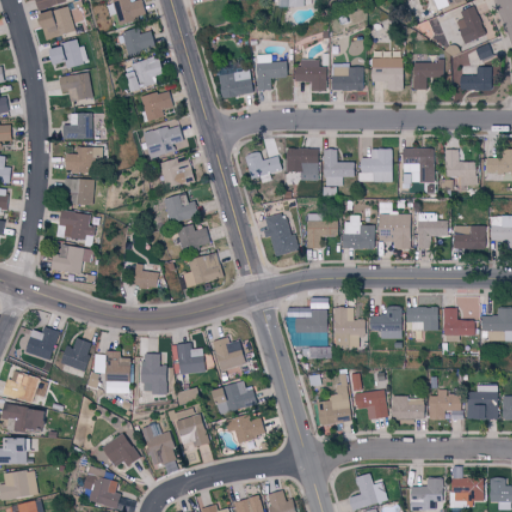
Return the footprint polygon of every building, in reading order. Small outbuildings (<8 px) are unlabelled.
[(38,0),(40,9),(69,1),(68,0),(38,0)] [(148,14),(143,0),(133,0),(132,1),(131,0),(113,0),(121,23),(148,14)] [(435,0),(438,8),(450,4),(449,3),(457,0),(435,0)] [(85,19),(81,3),(42,13),(47,37),(78,30),(76,21),(85,19)] [(467,42),(487,34),(477,4),(462,9),(465,17),(459,19),(467,42)] [(142,32),(140,26),(121,32),(128,55),(158,46),(152,29),(142,32)] [(52,45),(56,63),(68,60),(69,66),(91,61),(87,44),(81,45),(80,39),(52,45)] [(462,48),(454,42),(448,49),(455,55),(462,48)] [(482,58),(494,54),(489,42),(477,47),(482,58)] [(273,60),(273,53),(258,53),(259,88),(273,88),(273,76),(289,75),(289,60),(273,60)] [(134,70),(127,72),(132,90),(156,83),(154,77),(165,73),(160,55),(132,62),(134,70)] [(405,57),(373,56),(373,80),(390,80),(390,88),(405,89),(405,57)] [(321,58),(302,57),(302,65),(297,65),(296,80),(313,80),(312,89),(328,89),(329,65),(321,64),(321,58)] [(416,60),(415,88),(428,88),(428,75),(445,76),(446,60),(416,60)] [(334,89),(366,88),(365,65),(352,65),(352,62),(333,62),(334,89)] [(494,65),(462,64),(462,88),(493,89),(494,65)] [(223,95),(255,92),(253,69),(221,72),(223,95)] [(64,91),(71,90),(72,100),(95,96),(91,70),(61,75),(64,91)] [(1,96),(0,87),(0,86),(0,112),(10,112),(8,95),(1,96)] [(165,116),(164,108),(174,106),(172,89),(143,94),(147,119),(165,116)] [(94,111),(72,112),(73,123),(65,123),(65,138),(95,137),(94,111)] [(13,139),(13,122),(0,122),(0,146),(2,147),(2,139),(13,139)] [(185,139),(181,122),(145,131),(151,156),(176,151),(174,142),(185,139)] [(68,152),(67,170),(96,171),(96,158),(105,159),(105,146),(79,145),(79,152),(68,152)] [(320,147),(289,146),(288,169),(302,170),(302,178),(320,179),(320,147)] [(361,179),(394,180),(395,147),(372,147),(372,156),(362,156),(361,179)] [(436,181),(437,147),(405,147),(405,186),(412,186),(412,181),(436,181)] [(511,147),(505,147),(504,156),(488,156),(488,172),(511,172),(511,147)] [(355,160),(339,161),(339,148),(326,148),(326,184),(344,184),(344,176),(355,175),(355,160)] [(446,175),(459,175),(459,183),(477,184),(478,160),(460,160),(460,148),(447,148),(446,175)] [(280,155),(264,158),(262,149),(247,153),(253,177),(284,169),(280,155)] [(13,166),(7,165),(7,154),(0,153),(0,180),(12,181),(13,166)] [(195,181),(191,155),(162,159),(166,186),(186,182),(186,183),(195,181)] [(67,191),(74,191),(73,202),(96,203),(97,178),(67,177),(67,191)] [(0,206),(8,208),(10,186),(0,185),(0,206)] [(196,199),(190,201),(187,191),(164,197),(172,223),(200,214),(196,199)] [(393,201),(380,201),(380,240),(395,240),(395,248),(413,248),(413,212),(393,212),(393,201)] [(94,213),(64,208),(60,235),(97,241),(99,225),(92,224),(94,213)] [(301,250),(297,231),(291,233),(286,211),(266,216),(269,228),(269,229),(276,256),(301,250)] [(449,234),(450,220),(438,219),(439,211),(420,211),(419,246),(434,246),(435,234),(449,234)] [(324,212),(308,212),(309,247),(322,246),(322,235),(340,234),(340,219),(325,219),(324,212)] [(346,247),(376,247),(375,223),(361,224),(360,214),(346,214),(346,247)] [(511,247),(511,214),(493,215),(493,239),(510,239),(510,248),(511,247)] [(196,229),(194,223),(177,227),(184,249),(212,241),(207,226),(196,229)] [(488,225),(456,224),(455,247),(487,248),(488,225)] [(54,268),(84,272),(86,260),(95,261),(96,247),(64,243),(63,253),(56,252),(54,268)] [(188,285),(225,276),(219,251),(189,258),(192,270),(184,272),(188,285)] [(161,271),(137,268),(135,284),(159,287),(161,271)] [(404,328),(404,304),(388,305),(388,313),(371,314),(372,329),(404,328)] [(410,329),(440,328),(440,305),(410,306),(410,329)] [(335,345),(360,345),(361,335),(366,335),(367,318),(355,318),(355,306),(337,306),(335,345)] [(446,334),(476,333),(476,319),(459,319),(459,306),(445,306),(446,334)] [(484,314),(483,331),(489,331),(488,339),(511,339),(511,306),(500,306),(499,315),(484,314)] [(296,344),(329,344),(329,308),(313,308),(313,316),(296,316),(296,344)] [(44,331),(34,328),(27,351),(53,359),(62,329),(46,324),(44,331)] [(214,340),(222,368),(248,361),(242,339),(231,341),(229,336),(214,340)] [(67,344),(62,363),(87,369),(94,341),(77,337),(75,346),(67,344)] [(205,347),(193,347),(193,342),(174,343),(174,372),(206,371),(205,347)] [(131,392),(132,357),(122,356),(122,350),(106,349),(106,353),(96,353),(96,371),(107,371),(107,391),(131,392)] [(169,364),(161,364),(162,352),(144,352),(143,391),(168,392),(169,364)] [(6,393),(35,401),(38,393),(46,395),(50,379),(16,370),(14,377),(10,376),(6,393)] [(254,386),(248,388),(246,380),(214,388),(220,413),(247,406),(246,400),(257,397),(254,386)] [(469,418),(500,417),(499,384),(479,384),(479,390),(468,390),(469,418)] [(178,392),(181,403),(201,398),(198,386),(178,392)] [(357,392),(358,407),(369,406),(370,418),(390,416),(387,388),(357,392)] [(447,409),(462,409),(463,393),(448,393),(449,388),(440,388),(439,394),(431,394),(431,418),(447,418),(447,409)] [(322,423),(354,420),(351,392),(331,394),(332,399),(320,400),(322,423)] [(426,395),(395,396),(395,418),(427,417),(426,395)] [(4,417),(10,418),(9,428),(29,431),(29,427),(45,429),(48,408),(6,403),(4,417)] [(211,441),(203,412),(196,414),(194,406),(170,413),(172,420),(177,418),(184,441),(193,438),(196,446),(211,441)] [(237,442),(267,433),(262,416),(251,419),(249,412),(230,418),(237,442)] [(180,457),(170,429),(163,432),(159,421),(143,427),(156,465),(180,457)] [(128,464),(141,457),(127,432),(104,445),(116,465),(126,460),(128,464)] [(30,436),(5,436),(5,447),(0,446),(0,462),(29,463),(30,436)] [(241,451),(259,449),(258,439),(240,441),(241,451)] [(90,499),(119,507),(122,493),(117,491),(120,481),(106,476),(108,469),(91,464),(85,487),(93,489),(90,499)] [(1,483),(3,499),(39,494),(36,468),(6,472),(7,483),(1,483)] [(358,476),(362,493),(351,496),(355,509),(390,499),(383,477),(375,480),(372,472),(358,476)] [(492,500),(500,501),(500,508),(511,507),(511,473),(511,474),(511,476),(493,476),(492,500)] [(452,506),(474,505),(474,499),(486,499),(485,476),(461,476),(461,475),(452,475),(452,506)] [(445,500),(445,477),(429,477),(429,485),(413,485),(413,509),(438,509),(438,500),(445,500)] [(297,511),(296,498),(287,499),(286,490),(269,492),(271,511),(297,511)] [(235,502),(238,511),(265,511),(259,494),(235,502)] [(10,511),(45,511),(44,499),(10,504),(10,511)]
